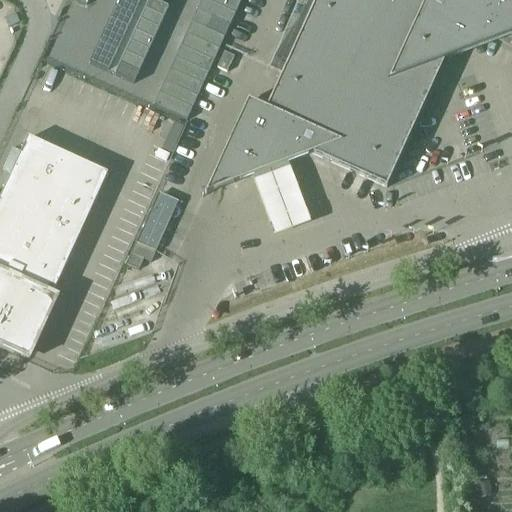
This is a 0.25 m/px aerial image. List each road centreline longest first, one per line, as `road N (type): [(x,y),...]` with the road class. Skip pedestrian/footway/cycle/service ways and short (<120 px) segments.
road 1 (unclassified): [(511,245),(291,311),(15,421),(0,447)]
road 2 (primary): [(0,509),(323,373),(511,310)]
road 3 (primary): [(511,270),(352,323),(0,463)]
